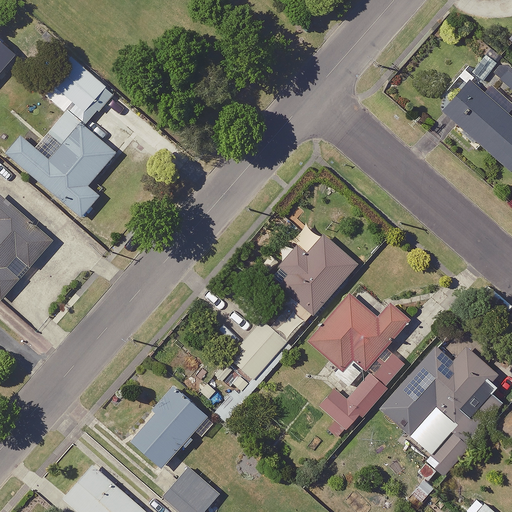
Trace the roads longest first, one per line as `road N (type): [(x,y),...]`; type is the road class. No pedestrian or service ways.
road 1 (residential): [(0,450),(312,92)]
road 2 (residential): [(312,92),(511,268)]
road 3 (residential): [(312,92),(394,0)]
